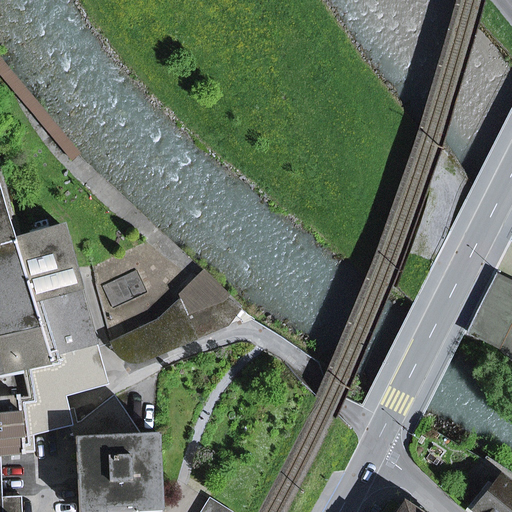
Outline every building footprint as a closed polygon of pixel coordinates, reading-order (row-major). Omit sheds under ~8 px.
[(63,394),(106,383),(63,227),(13,240),(0,191),(0,371),(24,367),(30,396),(19,397),(20,405),(23,437),(33,435),(37,434),(67,425),(64,402),(63,394)] [(227,299),(229,296),(206,276),(179,301),(193,331),(205,326),(221,309),(232,318),(235,315),(239,310),(227,299)] [(511,284),(496,277),(468,333),(497,348),(511,361),(511,284)] [(130,363),(137,363),(227,325),(232,318),(221,309),(205,326),(193,331),(179,301),(158,321),(111,343),(113,349),(121,358),(130,363)] [(75,424),(75,437),(140,434),(114,396),(80,422),(75,424)] [(0,454),(0,455),(25,452),(23,437),(20,405),(19,397),(0,399),(0,454)] [(75,437),(79,511),(131,511),(161,511),(157,433),(140,434),(75,437)] [(25,452),(35,451),(33,435),(23,437),(25,452)] [(473,510),(476,511),(511,511),(511,487),(499,477),(492,486),(488,482),(481,490),(486,494),(473,510)] [(0,511),(21,511),(21,497),(2,497),(0,497),(0,511)] [(231,511),(209,498),(200,511),(231,511)] [(424,511),(418,507),(415,511),(403,503),(397,511),(424,511)]
